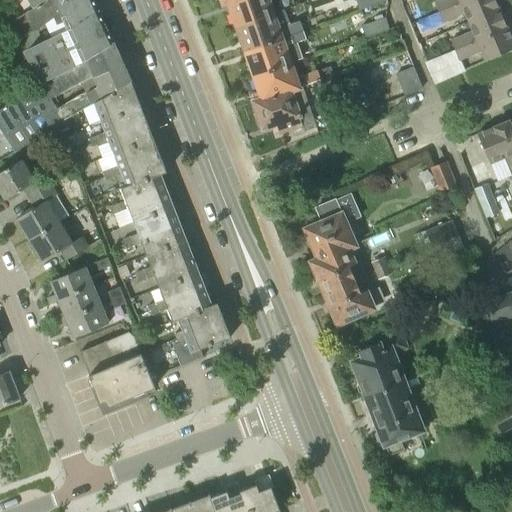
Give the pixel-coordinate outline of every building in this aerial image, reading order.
[(53,36),(100,13),(93,0),(42,0),(32,7),(11,20),(21,36),(34,28),(36,31),(46,23),(53,36)] [(232,0),(228,1),(231,10),(229,13),(233,23),(236,25),(272,12),(267,0),(232,0)] [(440,0),(435,2),(439,11),(465,0),(440,0)] [(494,0),(465,0),(439,11),(443,21),(465,12),(469,21),(498,8),(494,0)] [(498,8),(469,21),(473,31),(451,40),(455,50),(507,28),(498,8)] [(272,12),(236,25),(237,27),(235,30),(239,40),(242,41),(245,50),(303,31),(299,21),(288,25),(287,22),(277,25),(272,12)] [(40,81),(47,77),(113,42),(100,13),(53,36),(26,50),(40,81)] [(366,37),(389,30),(385,18),(362,26),(366,37)] [(511,40),(507,28),(455,50),(432,60),(436,70),(480,51),(484,61),(511,48),(511,40)] [(303,31),(245,50),(248,60),(247,62),(250,72),(253,73),(253,76),(290,63),(286,51),(296,47),(294,43),(305,39),(303,31)] [(109,73),(124,65),(113,42),(47,77),(56,94),(95,73),(98,81),(110,74),(109,73)] [(404,95),(422,88),(409,55),(397,60),(402,71),(395,74),(404,95)] [(290,63),(253,76),(254,76),(252,79),(256,89),(258,90),(261,98),(261,99),(301,85),(333,74),(330,66),(295,78),(290,63)] [(95,103),(131,81),(124,65),(109,73),(110,74),(98,81),(99,84),(88,92),(86,90),(57,108),(66,121),(95,103)] [(56,94),(47,77),(40,81),(0,107),(0,123),(17,150),(55,127),(66,121),(57,108),(56,108),(54,104),(58,101),(55,95),(56,94)] [(102,120),(141,105),(131,81),(95,103),(102,120)] [(261,99),(261,98),(253,101),(254,104),(252,107),(255,117),(259,119),(262,128),(275,123),(278,132),(288,128),(291,136),(304,132),(304,131),(315,127),(301,85),(261,99)] [(108,137),(147,122),(141,105),(102,120),(106,132),(108,137)] [(511,118),(501,123),(511,149),(511,118)] [(66,121),(55,127),(57,134),(70,130),(66,121)] [(114,154),(154,139),(147,122),(108,137),(106,132),(98,135),(102,145),(110,142),(114,154)] [(511,173),(511,149),(501,123),(477,133),(489,161),(503,155),(507,165),(504,166),(508,175),(511,173)] [(102,145),(98,135),(91,138),(95,148),(102,145)] [(120,170),(160,154),(154,139),(114,154),(119,166),(120,170)] [(160,174),(161,173),(167,171),(160,154),(120,170),(119,166),(111,169),(115,178),(122,175),(126,186),(127,187),(159,173),(160,174)] [(29,198),(50,185),(45,175),(34,182),(21,160),(0,172),(0,192),(5,200),(24,189),(29,198)] [(441,191),(455,185),(445,161),(431,166),(441,191)] [(115,178),(111,169),(103,171),(107,181),(115,178)] [(128,205),(168,190),(161,173),(160,174),(159,173),(127,187),(126,186),(122,188),(126,200),(128,205)] [(489,184),(475,189),(487,218),(500,212),(489,184)] [(29,240),(59,222),(46,201),(56,195),(50,185),(29,198),(35,208),(17,219),(29,240)] [(135,222),(174,206),(168,190),(128,205),(126,200),(119,203),(122,213),(130,210),(135,222)] [(319,256),(345,245),(347,248),(354,245),(349,234),(358,231),(354,221),(345,225),(334,199),(316,207),(322,221),(319,222),(317,221),(309,224),(308,227),(305,228),(312,245),(313,244),(319,256)] [(122,213),(119,203),(111,206),(114,216),(122,213)] [(141,238),(180,222),(174,206),(135,222),(139,234),(141,238)] [(432,247),(436,245),(458,236),(451,219),(425,230),(432,247)] [(59,222),(29,240),(42,262),(61,250),(67,261),(88,248),(82,237),(71,243),(59,222)] [(147,255),(187,240),(180,222),(141,238),(139,234),(131,237),(135,246),(143,243),(147,255)] [(458,236),(436,245),(441,257),(463,248),(458,236)] [(135,246),(131,237),(123,240),(127,249),(135,246)] [(160,288),(199,273),(187,240),(147,255),(152,267),(144,270),(148,279),(156,276),(160,288)] [(345,245),(319,256),(319,257),(311,260),(312,263),(311,267),(314,274),(317,275),(317,277),(319,276),(325,291),(363,275),(360,268),(356,270),(347,248),(345,245)] [(371,261),(374,271),(389,265),(385,256),(371,261)] [(97,263),(100,271),(112,266),(109,258),(97,263)] [(118,267),(122,278),(130,275),(125,264),(118,267)] [(389,265),(374,271),(377,279),(392,273),(389,265)] [(58,301),(93,286),(85,267),(50,282),(55,295),(47,298),(50,305),(58,301)] [(148,279),(144,270),(136,273),(140,283),(148,279)] [(166,304),(206,289),(199,273),(160,288),(164,300),(166,304)] [(363,275),(325,291),(331,304),(329,304),(330,308),(329,311),(333,319),(335,320),(336,322),(372,307),(362,283),(366,282),(363,275)] [(57,322),(100,305),(93,286),(58,301),(63,313),(55,316),(57,322)] [(108,292),(111,299),(124,294),(121,287),(108,292)] [(172,321),(217,303),(212,305),(206,289),(166,304),(164,300),(156,303),(160,313),(168,310),(172,321)] [(511,319),(511,291),(503,295),(511,319)] [(124,294),(111,299),(115,307),(127,302),(124,294)] [(511,319),(503,295),(489,301),(479,304),(481,308),(489,328),(498,325),(511,319)] [(160,313),(156,303),(149,306),(152,316),(160,313)] [(184,335),(224,320),(217,303),(172,321),(173,322),(178,320),(182,332),(175,334),(178,343),(186,340),(184,335)] [(100,305),(57,322),(60,328),(68,325),(73,338),(108,324),(100,305)] [(224,320),(184,335),(186,340),(178,343),(179,345),(173,347),(180,366),(202,357),(199,349),(230,337),(224,320)] [(507,348),(498,325),(489,328),(498,352),(507,348)] [(127,333),(79,352),(103,408),(155,386),(135,339),(127,333)] [(365,396),(402,381),(403,381),(392,352),(405,347),(400,334),(358,350),(361,357),(352,361),(359,379),(355,385),(357,392),(364,394),(364,396),(365,396)] [(445,337),(436,342),(445,358),(454,353),(445,337)] [(0,405),(19,398),(9,372),(0,375),(0,405)] [(402,381),(365,396),(377,426),(374,433),(376,438),(383,441),(388,454),(402,448),(399,439),(421,431),(402,381)] [(498,432),(511,424),(511,401),(488,415),(498,432)] [(500,436),(511,458),(511,433),(510,430),(500,436)] [(240,491),(241,493),(248,511),(280,511),(271,487),(258,491),(256,485),(240,491)] [(209,497),(214,511),(248,511),(241,493),(230,498),(227,491),(209,497)] [(189,502),(192,511),(214,511),(209,497),(208,495),(189,502)] [(170,509),(171,511),(192,511),(189,502),(170,509)]
